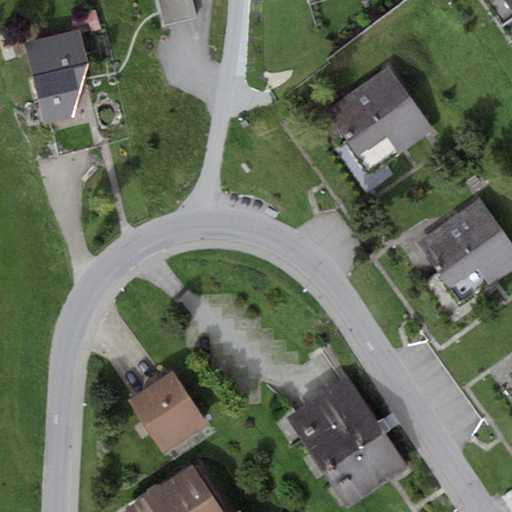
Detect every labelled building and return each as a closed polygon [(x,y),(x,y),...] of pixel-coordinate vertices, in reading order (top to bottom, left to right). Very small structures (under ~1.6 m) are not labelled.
[(158,0),(166,27),(195,19),(189,0),(158,0)] [(78,31),(25,43),(45,124),(73,117),(87,70),(78,31)] [(431,129),(389,69),(327,112),(369,172),(427,131),(431,129)] [(511,244),(480,199),(438,229),(417,243),(457,301),(511,263),(511,244)] [(445,330),(426,343),(481,420),(500,407),(445,330)] [(208,425),(173,372),(130,400),(165,453),(208,425)] [(409,467),(347,377),(285,419),(347,509),(409,467)] [(240,511),(239,510),(236,511),(223,511),(191,465),(127,509),(128,511),(240,511)]
